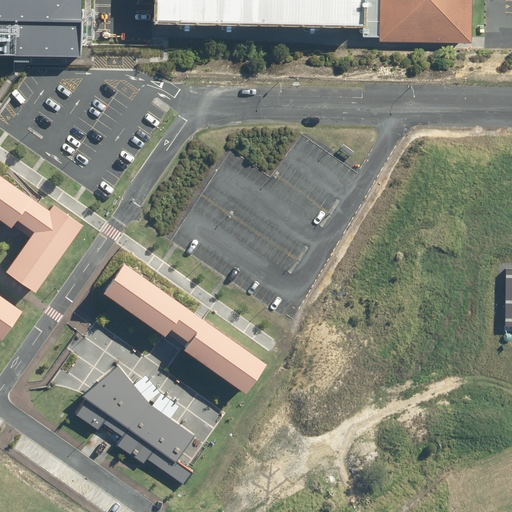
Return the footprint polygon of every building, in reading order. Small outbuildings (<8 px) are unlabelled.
[(0,0),(0,51),(86,53),(87,0),(0,0)] [(151,17),(151,0),(133,0),(133,17),(151,17)] [(364,18),(364,0),(161,0),(161,16),(364,18)] [(473,0),(366,0),(365,34),(472,38),(473,0)] [(70,236),(81,219),(0,165),(0,207),(33,229),(8,269),(38,288),(71,237),(70,236)] [(264,358),(128,258),(108,284),(167,328),(186,342),(244,384),(264,358)] [(0,289),(0,332),(3,334),(23,306),(0,289)] [(154,408),(118,363),(102,376),(99,374),(86,396),(83,400),(74,413),(178,483),(188,470),(184,468),(175,462),(193,432),(154,408)]
